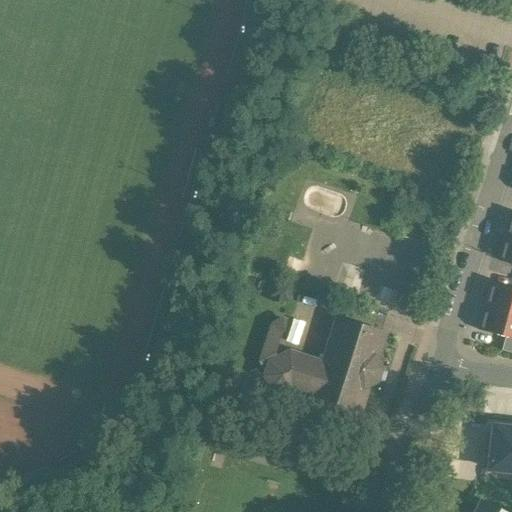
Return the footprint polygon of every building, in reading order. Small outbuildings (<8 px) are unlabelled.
[(511,241),(506,239),(499,263),(511,266),(511,241)] [(511,290),(492,286),(486,309),(511,315),(511,290)] [(511,315),(486,309),(479,332),(505,339),(511,340),(511,315)] [(384,336),(338,322),(324,366),(289,355),(287,362),(283,360),(275,362),(270,351),(265,350),(260,367),(264,376),(264,385),(267,390),(273,395),(282,395),(292,392),(342,407),(342,405),(361,411),(368,389),(377,382),(380,371),(376,363),(384,336)] [(511,340),(505,339),(501,352),(511,354),(511,340)] [(511,428),(494,427),(489,471),(511,473),(511,428)] [(503,511),(480,501),(475,511),(503,511)]
